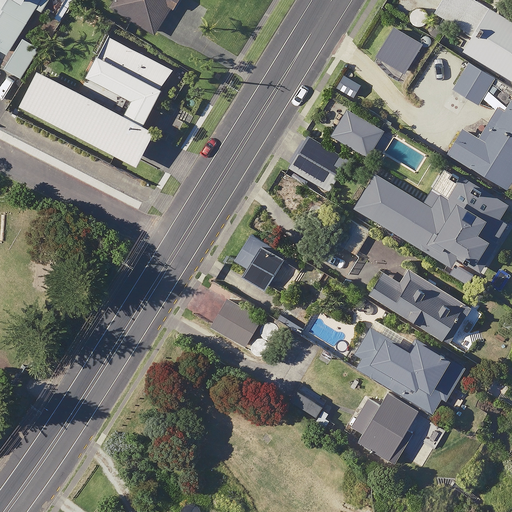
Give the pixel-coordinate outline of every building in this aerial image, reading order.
[(0,0),(0,50),(9,56),(43,0),(0,0)] [(115,0),(111,9),(159,36),(173,11),(177,14),(184,0),(115,0)] [(511,23),(473,0),(441,0),(434,13),(454,25),(442,45),(461,56),(464,51),(511,80),(511,23)] [(175,69),(106,34),(76,92),(39,73),(21,107),(138,168),(156,134),(144,128),(175,69)] [(41,47),(24,37),(5,67),(22,78),(41,47)] [(491,75),(468,63),(453,89),(477,102),(491,75)] [(344,67),(333,86),(348,95),(360,77),(344,67)] [(511,182),(511,99),(511,98),(485,144),(463,132),(450,155),(509,188),(511,182)] [(334,154),(308,138),(290,168),(316,184),(334,154)] [(462,204),(486,219),(500,197),(447,165),(425,201),(410,192),(395,218),(453,254),(465,254),(475,239),(483,225),(471,218),(473,215),(460,207),(462,204)] [(390,204),(372,203),(371,228),(389,228),(390,204)] [(368,230),(348,218),(335,242),(355,253),(368,230)] [(435,248),(406,230),(398,243),(427,261),(435,248)] [(286,263),(288,259),(249,235),(234,260),(247,268),(242,275),(266,290),(269,284),(286,294),(300,271),(286,263)] [(465,303),(410,270),(401,285),(384,274),(372,295),(444,338),(465,303)] [(260,319),(227,297),(209,325),(242,346),(260,319)] [(438,414),(444,403),(448,398),(465,367),(416,339),(410,349),(371,327),(358,351),(364,373),(438,414)] [(418,412),(387,395),(381,406),(365,397),(344,433),(390,459),(418,412)]
